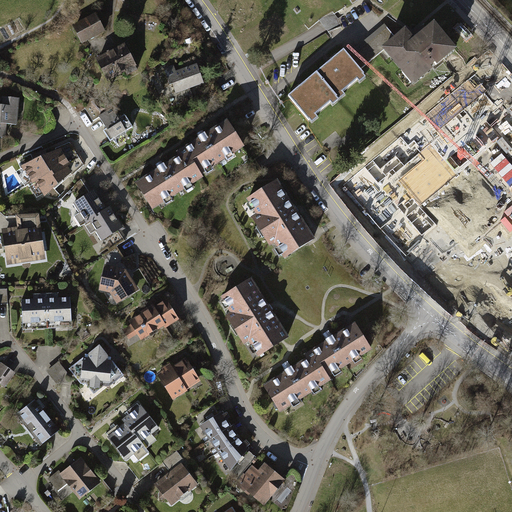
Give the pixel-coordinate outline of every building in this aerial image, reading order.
[(95,12),(72,24),(82,43),(105,30),(95,12)] [(323,19),(327,32),(341,28),(337,15),(323,19)] [(385,23),(349,53),(361,67),(385,48),(413,83),(458,44),(434,16),(414,33),(405,23),(394,34),(385,23)] [(124,42),(95,57),(106,79),(125,71),(127,74),(138,69),(124,42)] [(349,53),(344,47),(287,94),(309,121),(366,73),(361,67),(349,53)] [(175,63),(162,68),(169,86),(172,85),(175,94),(204,84),(197,63),(177,70),(175,63)] [(1,103),(0,103),(0,135),(6,136),(7,123),(17,124),(19,97),(1,95),(1,103)] [(94,102),(85,108),(94,121),(99,118),(112,141),(134,128),(125,112),(116,118),(108,104),(99,110),(94,102)] [(244,144),(227,117),(176,150),(178,154),(186,165),(194,160),(201,172),(244,144)] [(35,181),(74,150),(70,142),(21,165),(22,167),(16,171),(23,183),(30,180),(32,183),(35,181)] [(74,150),(35,181),(43,196),(69,176),(70,177),(84,165),(74,150)] [(204,176),(201,172),(194,160),(186,165),(178,154),(135,181),(152,208),(204,176)] [(277,178),(246,197),(256,213),(251,216),(270,246),(275,242),(284,258),(315,237),(277,178)] [(96,214),(106,207),(93,188),(72,201),(79,212),(74,215),(80,226),(85,224),(97,216),(96,214)] [(96,231),(101,240),(123,226),(109,204),(106,207),(96,214),(97,216),(85,224),(90,234),(96,231)] [(17,226),(2,228),(7,265),(46,259),(39,212),(15,215),(17,226)] [(126,268),(105,264),(99,290),(111,292),(116,302),(138,290),(126,268)] [(289,335),(252,275),(220,295),(230,311),(225,314),(243,343),(248,341),(258,356),(289,335)] [(0,305),(9,305),(9,288),(0,288),(0,305)] [(33,298),(21,298),(23,329),(72,327),(71,296),(58,296),(58,293),(33,294),(33,298)] [(179,319),(165,298),(129,321),(132,325),(124,331),(129,338),(136,333),(140,339),(165,323),(167,327),(179,319)] [(373,348),(355,320),(304,353),(306,356),(314,369),(323,364),(330,375),(373,348)] [(88,356),(83,356),(68,368),(81,384),(86,384),(94,394),(103,385),(109,386),(123,374),(112,359),(108,358),(108,355),(99,343),(88,353),(88,356)] [(201,381),(185,356),(171,365),(170,362),(161,368),(163,370),(157,373),(173,400),(188,390),(187,389),(201,381)] [(332,379),(330,375),(323,364),(314,369),(306,356),(263,384),(280,412),(332,379)] [(0,384),(5,387),(16,373),(1,362),(0,362),(0,384)] [(35,399),(17,413),(42,445),(60,429),(35,399)] [(139,405),(137,403),(124,413),(127,415),(122,420),(125,423),(119,427),(118,424),(107,433),(108,436),(107,437),(126,461),(145,445),(142,441),(159,427),(140,404),(139,405)] [(210,439),(231,425),(227,418),(229,416),(227,411),(224,412),(223,410),(199,425),(210,439)] [(218,452),(239,436),(235,430),(237,428),(234,423),(231,425),(210,439),(218,452)] [(239,436),(218,452),(230,470),(249,447),(248,445),(250,444),(246,439),(244,441),(239,436)] [(186,462),(177,451),(163,462),(170,471),(154,483),(160,490),(159,498),(167,499),(172,505),(198,484),(183,464),(186,462)] [(59,470),(48,479),(58,491),(67,484),(80,499),(101,482),(81,456),(61,472),(59,470)] [(258,469),(253,465),(239,484),(265,504),(286,478),(264,462),(258,469)]
